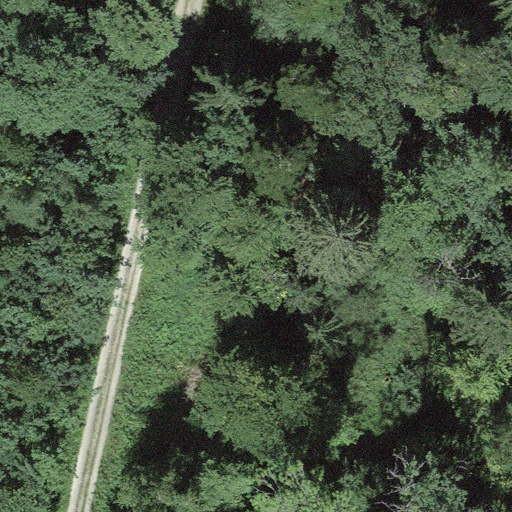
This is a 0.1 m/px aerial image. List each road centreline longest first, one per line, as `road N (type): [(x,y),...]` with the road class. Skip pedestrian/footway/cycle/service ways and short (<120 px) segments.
road 1 (track): [(183,59),(84,511)]
road 2 (track): [(511,19),(385,28),(183,59)]
